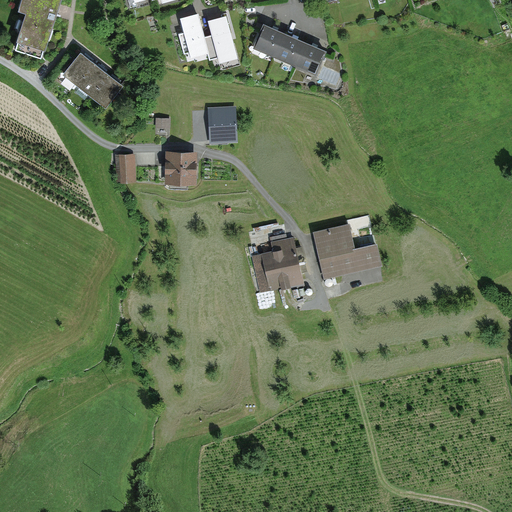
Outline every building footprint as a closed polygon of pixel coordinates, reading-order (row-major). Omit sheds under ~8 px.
[(42,54),(60,0),(25,0),(23,6),(30,9),(17,45),(42,54)] [(205,39),(199,16),(181,20),(185,35),(181,36),(185,56),(190,55),(191,60),(209,56),(205,39)] [(238,58),(227,16),(208,21),(212,37),(205,39),(209,56),(210,61),(218,59),(218,63),(238,58)] [(285,36),(265,27),(256,48),(276,56),(285,36)] [(305,44),(285,36),(276,56),(296,65),(305,44)] [(324,53),(305,44),(296,65),(315,73),(324,53)] [(125,84),(82,52),(66,74),(109,106),(125,84)] [(236,105),(208,106),(210,142),(238,141),(236,105)] [(171,119),(158,118),(158,128),(171,128),(171,119)] [(136,154),(118,155),(119,182),(137,181),(136,154)] [(194,155),(168,154),(167,183),(194,183),(194,155)] [(352,224),(317,231),(326,277),(385,264),(381,243),(357,248),(352,224)] [(306,282),(295,236),(275,241),(277,250),(255,255),(264,292),(306,282)]
